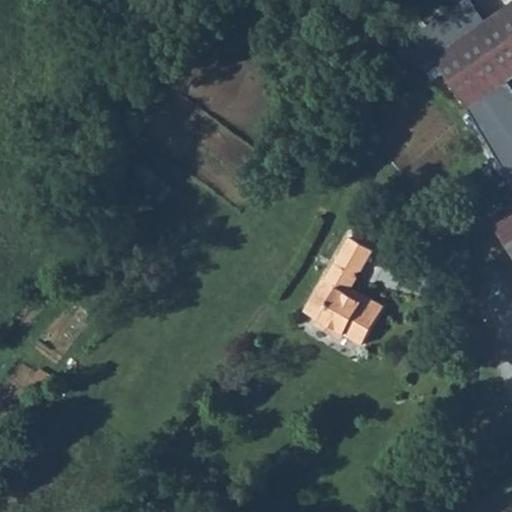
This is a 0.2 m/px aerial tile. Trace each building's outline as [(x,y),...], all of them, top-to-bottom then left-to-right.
[(511,77),(511,2),(436,57),(471,107),(511,78),(511,77)] [(511,78),(471,107),(511,176),(511,78)] [(138,160),(123,179),(157,205),(171,186),(138,160)] [(511,205),(492,219),(511,248),(511,205)] [(347,333),(349,335),(366,303),(350,292),(355,284),(377,251),(353,235),(305,308),(322,318),(318,325),(342,340),(347,333)] [(355,284),(350,292),(366,303),(371,294),(355,284)] [(366,303),(349,335),(363,344),(388,306),(371,294),(366,303)]
